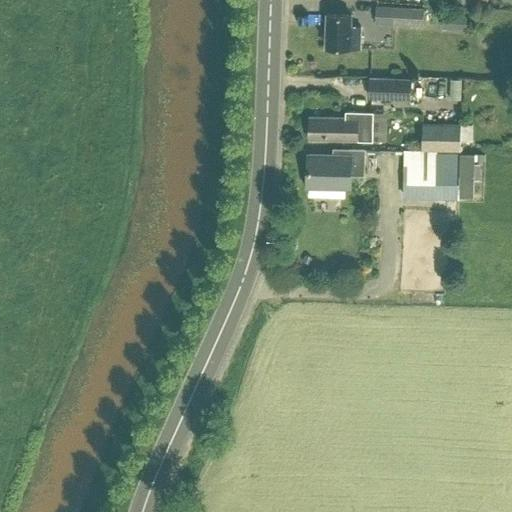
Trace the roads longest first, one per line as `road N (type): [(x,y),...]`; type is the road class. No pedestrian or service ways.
road 1 (tertiary): [(140,511),(253,242),(269,0)]
road 2 (unknown): [(0,450),(78,234),(104,88),(104,0)]
